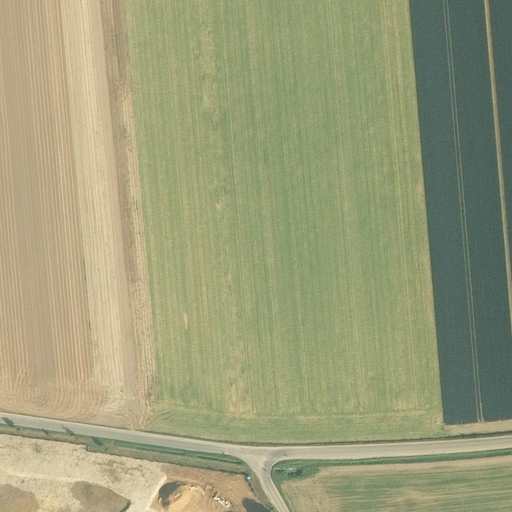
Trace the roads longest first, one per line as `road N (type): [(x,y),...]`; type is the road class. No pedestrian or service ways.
road 1 (unclassified): [(511,442),(254,454)]
road 2 (unclassified): [(254,454),(0,420)]
